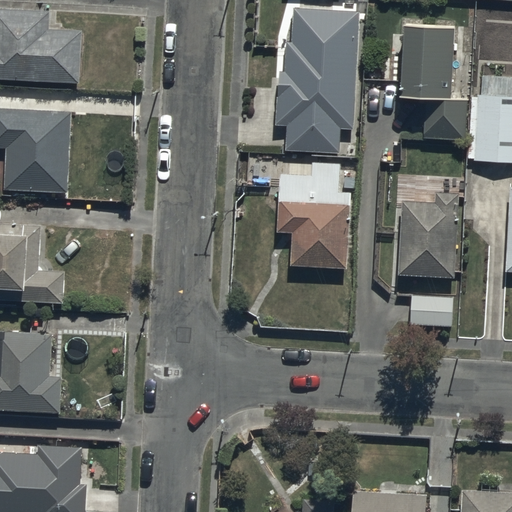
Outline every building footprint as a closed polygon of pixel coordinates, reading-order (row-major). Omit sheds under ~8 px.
[(0,74),(79,79),(82,27),(47,25),(48,6),(0,3),(0,74)] [(354,125),(358,9),(293,6),(291,39),(286,39),(285,67),(277,67),(275,121),(286,122),(285,145),(338,147),(339,124),(354,125)] [(454,19),(404,17),(401,89),(427,90),(425,134),(465,136),(467,95),(451,94),(454,19)] [(481,91),(478,91),(475,157),(511,158),(511,75),(482,74),(481,91)] [(70,108),(0,104),(0,180),(5,181),(4,185),(67,187),(70,108)] [(346,263),(349,188),(338,188),(339,160),(290,158),(289,169),(278,169),(276,227),(292,227),(291,262),(346,263)] [(453,273),(457,189),(434,188),(434,198),(401,197),(398,270),(453,273)] [(39,221),(0,218),(0,294),(62,298),(64,268),(37,267),(39,221)] [(452,295),(410,293),(409,322),(451,323),(452,295)] [(51,328),(0,326),(0,405),(60,407),(61,373),(50,372),(51,328)] [(0,511),(19,511),(20,509),(35,509),(34,511),(83,511),(85,481),(80,481),(82,443),(38,441),(37,451),(0,449),(0,511)] [(511,511),(511,490),(467,487),(465,511),(511,511)] [(425,511),(427,495),(355,489),(353,511),(425,511)] [(337,511),(339,502),(308,499),(307,511),(337,511)]
